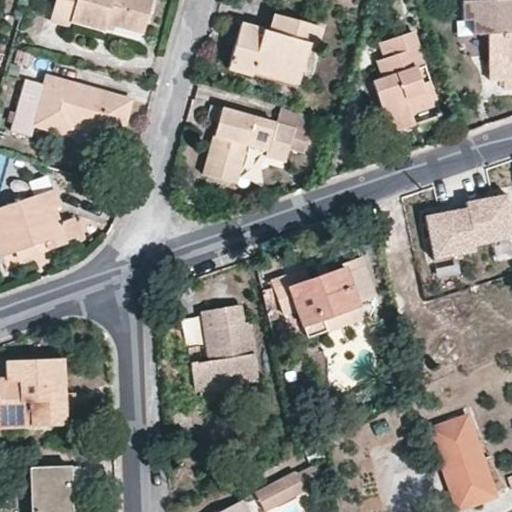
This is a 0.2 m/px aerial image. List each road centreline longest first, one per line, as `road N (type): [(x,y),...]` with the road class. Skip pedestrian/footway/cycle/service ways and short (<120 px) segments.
road 1 (residential): [(129,269),(511,138)]
road 2 (residential): [(195,0),(129,269)]
road 3 (residential): [(129,269),(137,511)]
road 4 (residential): [(0,317),(129,269)]
